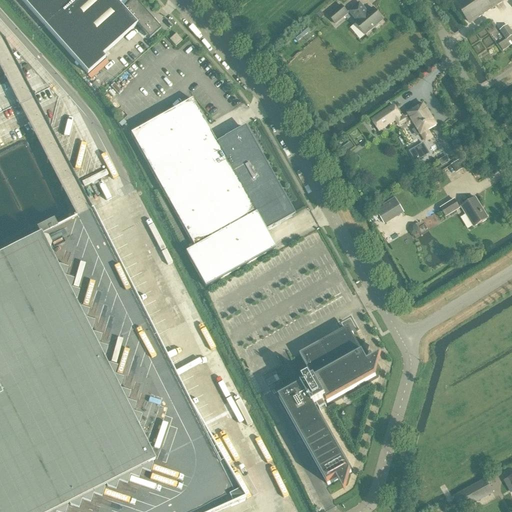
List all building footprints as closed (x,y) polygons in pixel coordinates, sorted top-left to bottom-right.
[(20,0),(44,27),(74,0),(20,0)] [(160,30),(150,19),(134,0),(123,10),(114,0),(74,0),(44,27),(87,75),(105,59),(102,56),(136,26),(149,40),(160,30)] [(470,24),(505,0),(462,0),(457,4),(470,24)] [(364,12),(365,11),(359,4),(349,12),(358,23),(355,24),(365,36),(374,28),(376,29),(379,26),(380,24),(383,21),(373,9),(367,15),(364,12)] [(335,25),(348,14),(341,6),(329,17),(335,25)] [(298,43),(310,32),(306,27),(294,38),(298,43)] [(511,44),(511,33),(508,27),(500,32),(506,40),(507,40),(511,46),(511,44)] [(175,47),(182,41),(176,34),(169,40),(175,47)] [(216,144),(192,100),(131,135),(194,248),(186,253),(205,288),(275,249),(266,231),(292,217),(257,155),(256,155),(252,148),(253,147),(243,129),(216,144)] [(432,138),(428,132),(436,126),(423,105),(401,119),(393,106),(373,120),(380,131),(397,120),(401,126),(407,121),(408,122),(411,120),(421,136),(426,142),(432,138)] [(427,156),(422,147),(410,154),(416,163),(427,156)] [(395,199),(376,210),(384,225),(403,213),(395,199)] [(474,228),(488,219),(476,199),(461,208),(474,228)] [(446,218),(460,209),(454,201),(441,209),(446,218)] [(190,408),(92,212),(82,217),(57,229),(53,221),(36,230),(40,238),(0,257),(0,511),(218,511),(243,501),(191,408),(190,408)] [(382,354),(368,362),(348,328),(300,355),(314,380),(312,381),(310,378),(304,382),(305,385),(280,399),(328,485),(338,480),(346,494),(351,472),(314,406),(317,405),(320,411),(327,407),(323,401),(325,400),(327,403),(376,376),(382,354)] [(269,387),(277,382),(274,377),(266,382),(269,387)] [(492,493),(486,481),(485,480),(455,497),(462,510),(492,493)]
